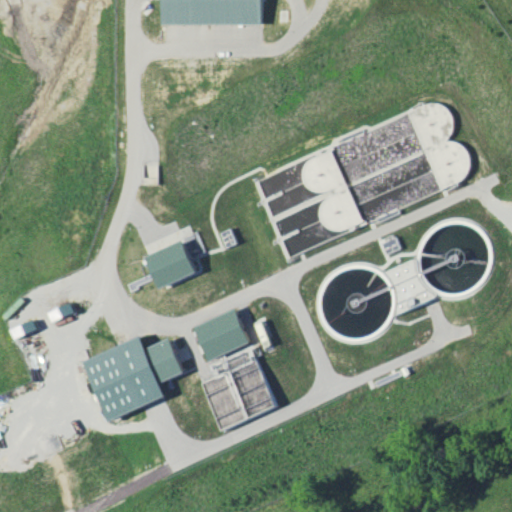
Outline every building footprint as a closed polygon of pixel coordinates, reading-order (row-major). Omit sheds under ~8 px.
[(254,174),(278,238),(298,230),(306,231),(310,227),(320,228),(318,242),(368,223),(370,209),(379,205),(381,205),(384,213),(404,205),(402,200),(394,199),(396,186),(383,191),(360,187),(362,174),(423,152),(437,188),(463,179),(466,160),(460,143),(446,141),(448,123),(441,104),(440,104),(254,174)] [(191,256),(203,252),(196,233),(184,237),(191,256)] [(198,273),(184,240),(146,256),(160,289),(198,273)] [(195,326),(211,359),(252,341),(236,307),(195,326)] [(18,338),(40,329),(36,319),(14,329),(18,338)] [(87,360),(112,421),(170,397),(164,382),(186,373),(171,338),(147,348),(143,337),(87,360)] [(253,343),(212,359),(219,377),(206,382),(225,429),(278,409),(253,343)]
